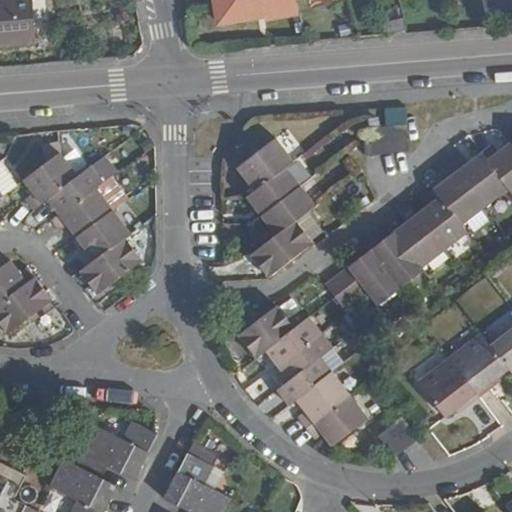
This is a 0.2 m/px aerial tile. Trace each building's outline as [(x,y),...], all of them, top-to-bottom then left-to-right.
[(0,0),(0,45),(31,44),(29,0),(0,0)] [(300,15),(296,0),(214,0),(218,22),(257,17),(256,11),(263,11),(264,20),(300,15)] [(411,151),(409,122),(397,123),(398,151),(411,151)] [(398,151),(397,123),(383,124),(383,152),(398,151)] [(383,152),(383,124),(368,125),(369,152),(383,152)] [(298,158),(281,135),(262,149),(242,165),(259,189),(291,164),(298,158)] [(511,145),(509,142),(497,152),(491,145),(482,153),(508,188),(511,192),(511,145)] [(508,188),(482,153),(469,162),(463,155),(452,162),(486,206),(508,188)] [(82,177),(64,154),(26,182),(34,193),(27,199),(36,210),(51,200),(82,177)] [(100,189),(122,173),(109,157),(82,177),(51,200),(64,217),(100,189)] [(486,206),(452,162),(441,170),(448,179),(434,190),(461,225),(486,206)] [(265,214),(305,183),(291,164),(259,189),(251,195),(265,214)] [(298,218),(319,202),(305,183),(265,214),(280,232),(298,218)] [(79,239),(117,212),(100,189),(64,217),(56,223),(63,233),(70,228),(79,239)] [(461,225),(434,190),(425,198),(430,205),(417,214),(444,249),(467,231),(461,225)] [(417,214),(411,206),(402,215),(407,222),(394,232),(421,266),(444,249),(417,214)] [(127,239),(134,234),(117,212),(79,239),(88,250),(80,257),(88,267),(127,239)] [(272,275),(316,241),(298,218),(280,232),(255,251),(272,275)] [(421,266),(394,232),(372,249),(402,287),(424,271),(421,266)] [(98,295),(144,260),(127,239),(88,267),(82,272),(98,295)] [(402,287),(372,249),(351,266),(369,289),(380,304),(402,287)] [(0,305),(37,279),(29,267),(23,271),(14,259),(0,269),(0,305)] [(369,289),(351,266),(339,275),(357,299),(369,289)] [(357,299),(339,275),(329,282),(346,307),(357,299)] [(0,319),(10,333),(54,301),(37,279),(0,305),(0,319)] [(270,348),(299,327),(282,304),(243,334),(260,356),(270,348)] [(282,364),(325,331),(314,316),(299,327),(270,348),(282,364)] [(511,328),(495,342),(511,363),(511,364),(511,328)] [(494,377),(511,363),(495,342),(485,330),(451,355),(481,394),(498,382),(494,377)] [(325,331),(282,364),(293,379),(324,355),(336,346),(325,331)] [(481,394),(451,355),(439,365),(430,353),(411,367),(446,414),(461,403),(464,407),(481,394)] [(302,395),(336,371),(324,355),(293,379),(282,387),(293,402),(302,395)] [(352,393),(336,371),(302,395),(312,408),(303,415),(309,425),(352,393)] [(372,419),(352,393),(309,425),(317,435),(327,429),(338,443),(372,419)] [(423,437),(406,415),(394,424),(411,446),(423,437)] [(106,511),(116,493),(97,484),(104,472),(133,487),(144,465),(158,441),(117,419),(107,438),(93,430),(71,470),(61,465),(47,493),(61,501),(55,511),(227,511),(234,501),(217,492),(232,462),(196,443),(176,481),(163,507),(172,511),(106,511)] [(411,446),(394,424),(382,434),(399,455),(411,446)] [(0,511),(35,511),(12,499),(25,475),(0,462),(0,511)]
